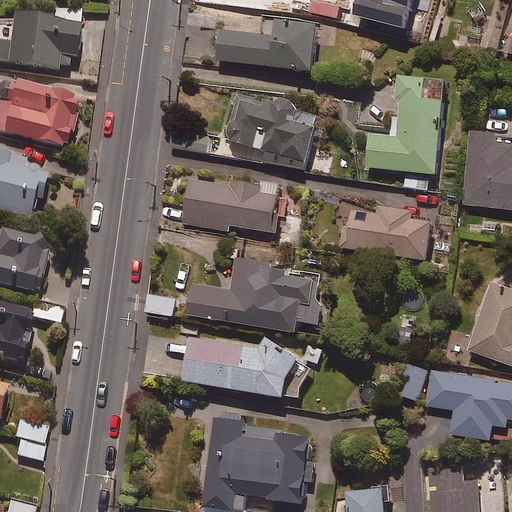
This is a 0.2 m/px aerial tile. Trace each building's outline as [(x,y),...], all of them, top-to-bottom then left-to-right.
[(408,0),(356,0),(353,15),(402,27),(408,0)] [(0,47),(0,67),(61,78),(64,61),(80,64),(85,32),(17,21),(12,49),(0,47)] [(323,34),(283,27),(280,45),(226,35),(221,63),(315,79),(323,34)] [(453,91),(406,84),(402,103),(408,104),(402,143),(374,139),(369,170),(438,182),(453,91)] [(0,116),(0,135),(70,151),(79,118),(81,108),(76,107),(77,102),(20,87),(19,92),(10,88),(2,90),(0,96),(0,102),(3,107),(0,116)] [(243,100),(232,146),(269,155),(267,165),(309,175),(322,119),(302,115),(297,108),(292,106),(284,105),(277,108),(243,100)] [(511,142),(475,138),(467,208),(511,213),(511,142)] [(0,215),(31,224),(39,204),(45,205),(51,179),(44,176),(41,170),(34,169),(27,174),(31,165),(0,156),(0,215)] [(235,191),(195,184),(187,225),(234,234),(235,230),(276,238),(283,196),(235,187),(235,191)] [(384,214),(383,221),(375,219),(373,230),(349,226),(345,251),(430,267),(437,231),(418,227),(420,220),(384,214)] [(0,290),(41,301),(52,258),(42,242),(37,245),(0,236),(0,290)] [(318,307),(323,277),(303,274),(302,277),(275,273),(275,270),(240,264),(235,296),(197,289),(192,320),(300,339),(302,327),(323,331),(327,308),(318,307)] [(511,294),(496,289),(472,355),(511,369),(511,294)] [(178,302),(151,299),(148,316),(176,320),(178,302)] [(0,307),(0,363),(25,370),(37,323),(31,321),(32,316),(0,307)] [(189,388),(289,406),(290,402),(302,404),(304,393),(317,376),(314,374),(325,360),(313,351),(300,368),(273,346),(265,356),(197,344),(189,388)] [(429,375),(411,370),(403,400),(421,405),(429,375)] [(511,388),(436,376),(430,410),(458,415),(454,439),(495,446),(497,432),(511,434),(511,432),(511,388)] [(0,428),(3,429),(12,394),(0,391),(0,428)] [(51,432),(21,426),(18,443),(22,443),(19,460),(44,465),(51,432)] [(309,485),(316,486),(319,466),(311,464),(314,444),(287,440),(287,436),(219,426),(206,511),(246,511),(248,504),(305,511),(309,485)] [(483,511),(482,487),(466,488),(465,469),(432,472),(434,511),(483,511)] [(389,511),(388,497),(351,501),(352,511),(389,511)]
